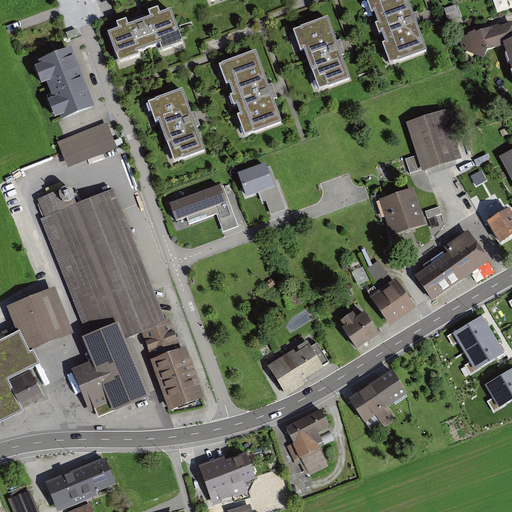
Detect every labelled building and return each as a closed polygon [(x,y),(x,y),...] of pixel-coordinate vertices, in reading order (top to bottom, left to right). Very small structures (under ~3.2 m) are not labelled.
[(427,55),(406,0),(363,0),(390,69),(427,55)] [(511,0),(501,0),(493,3),(497,15),(511,10),(511,0)] [(455,6),(444,10),(448,23),(460,19),(455,6)] [(171,12),(107,37),(119,69),(184,45),(171,12)] [(350,84),(328,20),(292,32),(314,96),(350,84)] [(511,23),(458,41),(461,50),(484,61),(492,59),(490,52),(506,46),(511,65),(511,23)] [(94,109),(69,49),(37,63),(62,122),(94,109)] [(283,128),(257,53),(220,66),(247,141),(283,128)] [(203,155),(181,93),(148,105),(170,166),(203,155)] [(451,113),(408,125),(422,172),(465,160),(451,113)] [(108,126),(55,144),(64,171),(117,153),(108,126)] [(511,153),(499,160),(511,183),(511,153)] [(266,167),(240,176),(247,195),(273,186),(266,167)] [(224,187),(170,207),(179,230),(217,216),(225,235),(240,229),(224,187)] [(151,399),(128,341),(140,336),(171,414),(204,401),(183,349),(179,350),(115,190),(75,206),(68,188),(37,200),(44,218),(38,221),(86,340),(83,341),(92,364),(73,371),(91,414),(111,406),(114,413),(151,399)] [(416,192),(381,202),(391,238),(426,228),(416,192)] [(511,238),(511,210),(511,208),(487,223),(501,245),(511,238)] [(479,239),(475,242),(468,232),(443,249),(449,257),(416,279),(431,301),(493,260),(479,239)] [(392,284),(378,264),(368,271),(381,291),(370,299),(388,325),(417,306),(399,279),(392,284)] [(56,289),(9,308),(27,352),(74,333),(56,289)] [(366,315),(360,319),(355,313),(342,322),(346,329),(345,330),(359,349),(380,334),(366,315)] [(493,336),(482,318),(455,334),(466,352),(493,336)] [(504,354),(493,336),(466,352),(477,371),(504,354)] [(269,368),(287,397),(327,370),(311,345),(290,359),(288,356),(269,368)] [(0,428),(28,415),(24,408),(42,400),(30,373),(12,382),(0,357),(0,428)] [(511,399),(511,370),(487,386),(499,407),(511,399)] [(407,395),(394,374),(352,402),(366,422),(407,395)] [(46,398),(55,394),(49,382),(40,387),(46,398)] [(285,429),(307,476),(327,467),(314,438),(331,430),(322,412),(285,429)] [(245,455),(226,463),(224,456),(199,466),(214,504),(238,494),(236,489),(256,481),(245,455)] [(46,486),(57,511),(117,485),(106,460),(46,486)] [(14,499),(11,500),(15,511),(36,511),(26,486),(12,492),(14,499)] [(96,511),(93,503),(70,511),(96,511)]
